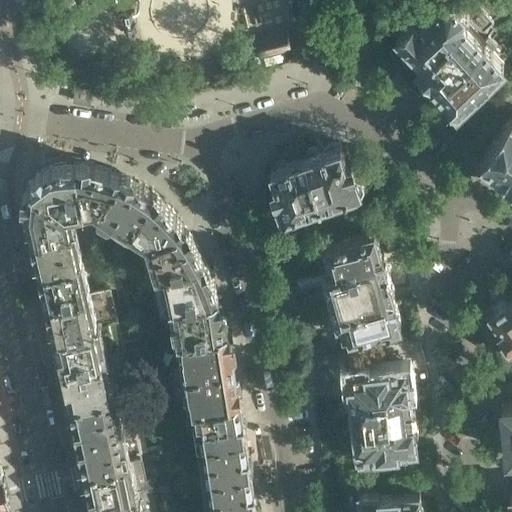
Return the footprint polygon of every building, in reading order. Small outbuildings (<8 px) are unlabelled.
[(419,59),(465,17),(469,13),(461,4),(457,0),(437,0),(431,6),(426,1),(412,14),(408,13),(398,22),(399,26),(396,29),(414,47),(410,50),(419,59)] [(437,84),(485,38),(465,17),(419,59),(417,61),(419,64),(418,68),(424,75),(428,74),(437,84)] [(267,38),(259,40),(262,52),(289,45),(286,33),(279,35),(279,33),(266,36),(267,38)] [(457,106),(496,67),(495,67),(504,58),(485,38),(437,84),(446,93),(444,97),(450,104),(455,103),(457,106)] [(91,88),(77,85),(74,100),(89,102),(91,88)] [(504,172),(511,160),(511,113),(482,157),(504,172)] [(365,178),(362,170),(355,167),(348,145),(343,147),(341,141),(339,142),(337,141),(335,141),(333,141),(331,142),(328,143),(327,145),(325,147),(318,149),(316,148),(316,147),(314,147),(313,146),(312,146),(311,146),(310,146),(309,147),(307,148),(306,150),(306,152),(306,153),(322,199),(357,187),(357,186),(362,185),(365,178)] [(322,199),(306,153),(287,160),(284,159),(283,159),(281,159),(279,160),(277,160),(275,162),(274,163),(273,165),(271,165),(273,171),(268,172),(275,194),(272,201),(275,209),(282,212),(286,211),(322,199)] [(86,204),(77,162),(72,162),(68,162),(65,162),(61,162),(57,163),(54,164),(50,165),(45,168),(42,169),(39,172),(36,174),(34,177),(30,181),(68,208),(86,204)] [(101,207),(123,173),(116,170),(104,166),(99,165),(94,164),(88,163),(83,162),(77,162),(86,204),(93,202),(101,207)] [(131,226),(154,191),(149,187),(144,184),(140,181),(135,179),(130,176),(123,173),(101,207),(117,217),(115,222),(127,231),(128,230),(131,226)] [(72,227),(68,208),(30,181),(28,183),(27,185),(26,188),(25,192),(25,196),(25,198),(26,207),(33,237),(72,227)] [(159,196),(154,191),(131,226),(147,237),(185,225),(182,221),(180,219),(174,211),(171,208),(164,201),(159,196)] [(383,252),(375,224),(352,231),(352,232),(325,239),(325,240),(318,242),(322,259),(325,268),(383,252)] [(201,250),(196,242),(192,234),(186,227),(185,225),(147,237),(151,253),(148,254),(152,270),(154,269),(163,267),(205,258),(203,255),(201,250)] [(77,249),(72,227),(33,237),(40,268),(79,259),(83,258),(81,249),(77,249)] [(394,290),(384,252),(383,252),(325,268),(335,306),(393,290),(394,290)] [(207,264),(205,258),(163,267),(167,285),(164,286),(167,301),(173,300),(218,290),(216,284),(213,275),(210,269),(207,264)] [(84,280),(79,259),(40,268),(47,300),(86,291),(90,290),(88,279),(84,280)] [(118,318),(111,286),(86,291),(47,300),(54,332),(95,323),(97,323),(97,322),(118,318)] [(225,315),(224,306),(220,306),(218,291),(218,290),(173,300),(176,312),(170,313),(172,326),(175,325),(177,334),(183,333),(227,325),(226,315),(225,315)] [(401,318),(393,290),(335,306),(338,316),(342,333),(350,330),(350,331),(377,323),(378,325),(401,318)] [(511,295),(508,290),(505,292),(505,291),(500,291),(490,298),(489,302),(492,307),(490,309),(501,325),(497,328),(508,344),(511,342),(511,341),(511,295)] [(107,355),(103,338),(99,339),(95,323),(54,332),(62,365),(107,355)] [(234,360),(231,340),(230,341),(228,325),(227,325),(183,333),(185,346),(179,347),(181,359),(185,359),(186,368),(234,360)] [(118,388),(111,354),(107,355),(62,365),(69,398),(114,389),(118,388)] [(240,395),(238,379),(237,379),(234,360),(186,368),(187,375),(185,376),(186,389),(195,388),(198,402),(240,395)] [(411,390),(407,361),(366,366),(366,362),(347,364),(347,368),(351,397),(411,390)] [(120,412),(114,389),(69,398),(77,432),(126,421),(124,411),(120,412)] [(414,418),(411,390),(351,397),(354,425),(414,418)] [(246,430),(240,395),(198,402),(188,404),(191,417),(195,416),(199,438),(246,430)] [(511,398),(502,400),(507,452),(511,451),(511,398)] [(418,445),(414,418),(354,425),(357,452),(358,452),(358,456),(377,454),(377,450),(418,445)] [(129,455),(124,431),(128,430),(126,421),(77,432),(84,465),(129,455)] [(165,448),(161,430),(149,432),(152,450),(165,448)] [(251,464),(246,430),(199,438),(195,439),(197,452),(201,451),(205,472),(251,464)] [(135,478),(129,455),(84,465),(92,498),(141,487),(139,478),(135,478)] [(257,499),(251,464),(205,472),(201,473),(204,486),(208,486),(211,506),(214,506),(257,499)] [(0,500),(11,498),(5,473),(3,473),(0,473),(0,500)] [(139,511),(137,498),(143,497),(141,487),(92,498),(94,511),(139,511)] [(421,511),(420,488),(380,491),(379,487),(359,489),(360,511),(421,511)] [(258,511),(257,499),(214,506),(215,511),(258,511)]
